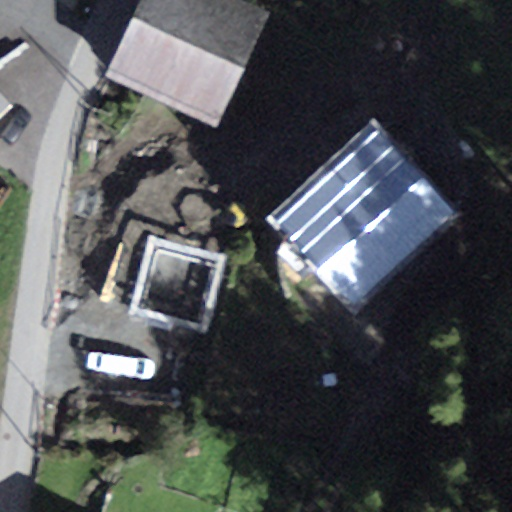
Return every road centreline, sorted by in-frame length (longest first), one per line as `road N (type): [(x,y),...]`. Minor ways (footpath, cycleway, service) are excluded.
road 1 (residential): [(5,511),(57,143),(124,0)]
road 2 (track): [(511,174),(315,511)]
